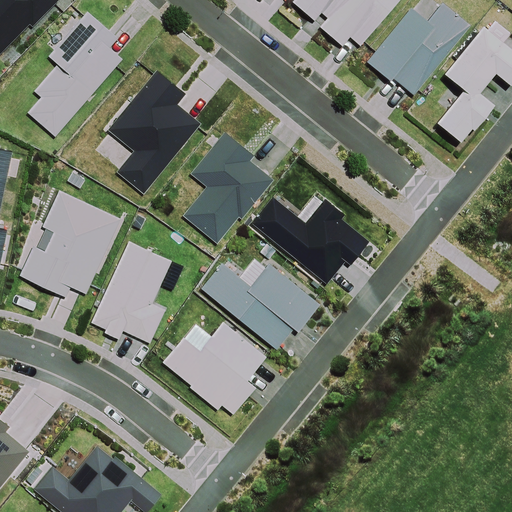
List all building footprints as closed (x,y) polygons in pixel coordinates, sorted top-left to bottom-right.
[(295,0),(295,1),(315,17),(321,10),(330,17),(321,27),(343,45),(351,37),(361,45),(398,0),(295,0)] [(411,6),(368,61),(391,80),(393,77),(414,94),(471,23),(443,0),(427,19),(411,6)] [(464,88),(436,121),(461,141),(472,128),(474,129),(495,104),(480,91),(496,71),(510,83),(511,80),(511,49),(484,26),(445,72),(464,88)] [(225,132),(192,173),(207,185),(183,215),(217,242),(238,216),(241,219),(274,179),(249,159),(253,154),(225,132)] [(306,221),(273,195),(252,222),(327,281),(345,258),(351,263),(370,239),(343,217),(346,213),(325,196),(306,221)] [(128,241),(92,322),(105,327),(103,332),(119,339),(124,330),(149,341),(164,308),(152,303),(172,260),(128,241)] [(221,262),(200,288),(276,348),(293,327),(299,331),(320,304),(269,263),(251,286),(221,262)] [(184,335),(163,361),(192,384),(190,386),(218,409),(222,404),(234,414),(257,385),(248,379),(267,356),(223,321),(201,348),(184,335)]
